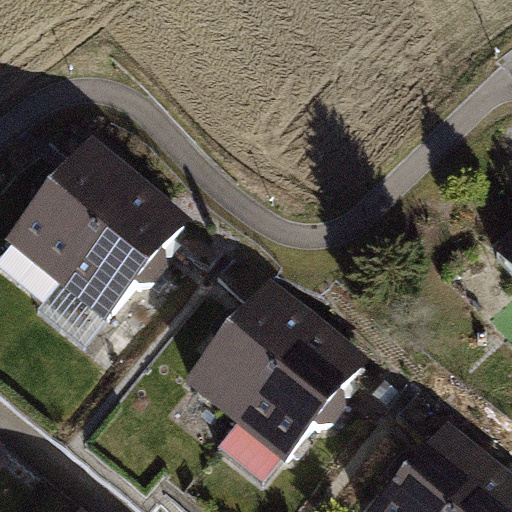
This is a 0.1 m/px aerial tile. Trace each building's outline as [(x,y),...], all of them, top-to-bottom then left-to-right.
[(5,239),(49,278),(140,180),(101,144),(68,179),(53,166),(29,192),(40,201),(5,239)] [(185,221),(140,180),(49,278),(96,321),(131,283),(145,296),(167,271),(152,257),(185,221)] [(511,227),(486,251),(511,280),(511,227)] [(181,382),(227,419),(311,314),(271,282),(242,319),(226,306),(203,334),(214,342),(181,382)] [(360,354),(311,314),(227,419),(277,459),(309,420),(324,432),(345,406),(329,393),(360,354)] [(376,511),(453,511),(489,469),(447,435),(417,472),(401,459),(379,487),(389,496),(376,511)] [(511,511),(511,487),(489,469),(453,511),(511,511)]
